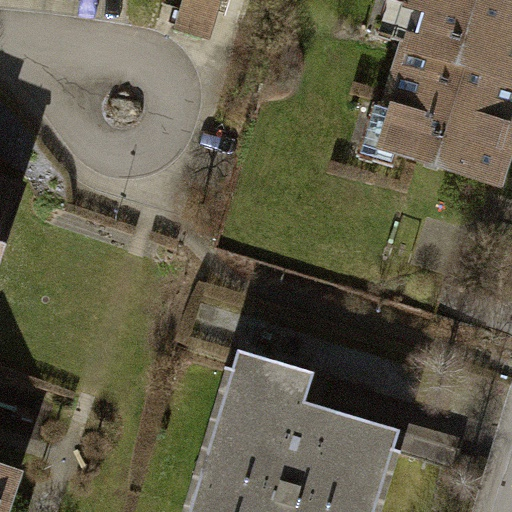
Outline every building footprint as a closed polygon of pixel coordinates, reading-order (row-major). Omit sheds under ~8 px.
[(228,0),(190,0),(226,9),(228,0)] [(511,0),(406,0),(362,146),(499,187),(511,144),(511,0)] [(0,278),(33,177),(0,166),(0,278)] [(366,511),(392,426),(307,402),(317,367),(227,341),(177,511),(366,511)] [(0,511),(16,511),(36,455),(0,443),(0,511)]
